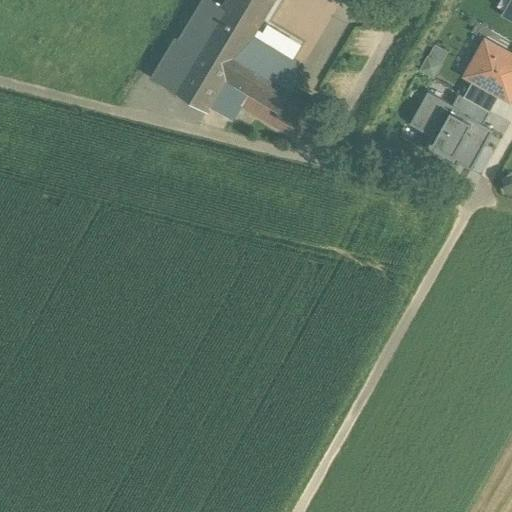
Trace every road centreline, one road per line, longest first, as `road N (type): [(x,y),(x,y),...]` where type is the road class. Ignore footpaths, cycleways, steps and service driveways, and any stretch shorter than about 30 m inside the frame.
road 1 (track): [(474,195),(0,79)]
road 2 (track): [(303,511),(474,195)]
road 3 (residential): [(414,11),(332,160)]
road 4 (residential): [(311,71),(354,3),(414,11)]
